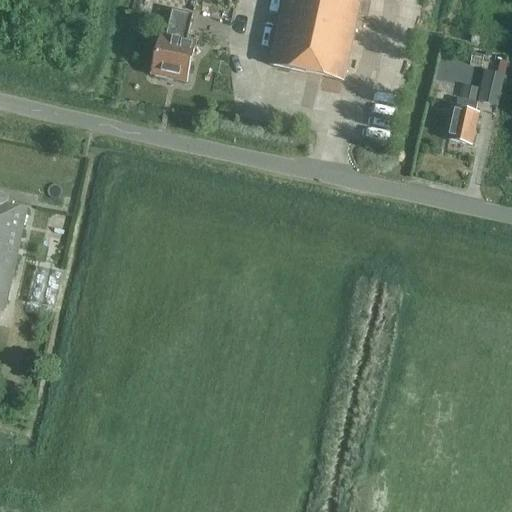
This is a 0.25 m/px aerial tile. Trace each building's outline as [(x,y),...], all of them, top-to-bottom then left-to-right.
[(344,81),(361,0),(286,0),(272,65),(344,81)] [(187,79),(195,44),(186,42),(192,16),(172,12),(167,34),(161,33),(161,37),(154,72),(187,79)] [(505,75),(504,75),(507,64),(507,63),(501,62),(498,74),(485,71),(478,102),(498,107),(505,75)] [(458,100),(456,108),(449,141),(472,146),(479,114),(476,113),(478,105),(474,104),(478,89),(464,85),(459,100),(458,100)] [(0,311),(4,312),(26,211),(7,206),(8,200),(0,198),(0,311)]
